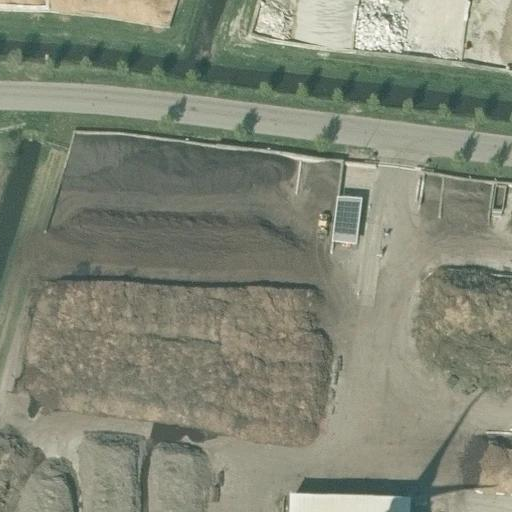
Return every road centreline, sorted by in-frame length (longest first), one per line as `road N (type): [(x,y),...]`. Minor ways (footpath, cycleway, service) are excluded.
road 1 (unclassified): [(511,152),(144,104),(0,96)]
road 2 (unknown): [(387,238),(390,436),(404,452),(432,461),(511,465)]
road 3 (unknown): [(391,136),(387,238),(511,244)]
